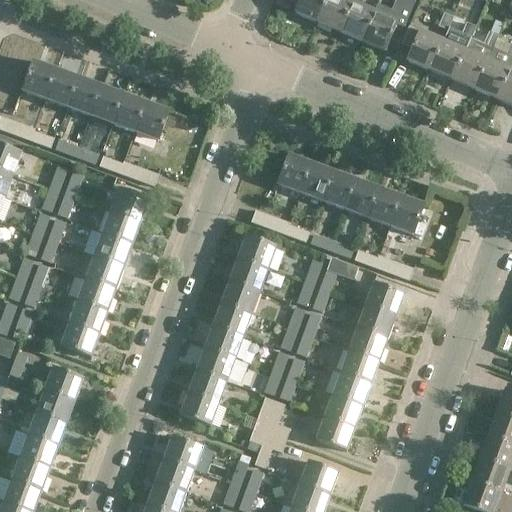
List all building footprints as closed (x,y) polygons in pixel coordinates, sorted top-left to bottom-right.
[(300,0),(294,14),(317,24),(327,0),(300,0)] [(339,33),(352,3),(344,0),(327,0),(317,24),(339,33)] [(375,13),(362,43),(385,53),(396,26),(403,29),(414,2),(408,0),(395,0),(393,7),(380,1),(379,3),(375,13)] [(454,10),(458,0),(445,0),(443,5),(454,10)] [(362,43),(375,13),(352,3),(339,33),(362,43)] [(446,31),(452,18),(442,14),(437,27),(446,31)] [(465,24),(460,35),(469,39),(474,28),(465,24)] [(442,42),(429,72),(451,81),(469,39),(460,35),(447,29),(446,31),(442,42)] [(419,32),(407,62),(429,72),(442,42),(419,32)] [(487,33),(482,45),(492,49),(497,38),(487,33)] [(469,39),(451,81),(474,91),(487,61),(491,51),(482,46),(482,45),(469,39)] [(511,63),(511,43),(509,43),(504,54),(492,49),(491,51),(487,61),(474,91),(496,100),(511,63)] [(33,63),(22,93),(45,101),(56,71),(33,63)] [(511,63),(496,100),(511,107),(511,63)] [(78,80),(56,71),(45,101),(67,109),(78,80)] [(101,88),(78,80),(67,109),(90,118),(101,88)] [(123,96),(101,88),(90,118),(112,126),(123,96)] [(146,104),(123,96),(112,126),(135,134),(146,104)] [(157,143),(168,113),(146,104),(135,134),(157,143)] [(0,131),(30,143),(33,133),(34,131),(0,119),(0,118),(0,131)] [(33,133),(30,143),(50,150),(53,141),(33,133)] [(58,142),(54,152),(75,159),(78,150),(58,142)] [(21,154),(0,146),(0,172),(12,177),(21,154)] [(95,167),(98,157),(78,150),(75,159),(95,167)] [(288,157),(277,187),(300,195),(311,165),(288,157)] [(99,168),(119,176),(123,166),(103,159),(99,168)] [(123,166),(119,176),(153,188),(158,176),(124,164),(123,166)] [(300,195),(323,203),(334,174),(311,165),(300,195)] [(49,190),(59,194),(67,172),(57,169),(49,190)] [(0,197),(4,199),(12,177),(0,172),(0,197)] [(64,196),(74,200),(82,178),(72,174),(64,196)] [(323,203),(345,212),(356,182),(334,174),(323,203)] [(345,212),(368,220),(379,190),(356,182),(345,212)] [(49,190),(41,212),(51,216),(59,194),(49,190)] [(140,224),(149,201),(119,190),(111,213),(140,224)] [(368,220),(390,228),(401,198),(379,190),(368,220)] [(74,200),(64,196),(56,218),(66,221),(74,200)] [(413,236),(424,207),(401,198),(390,228),(413,236)] [(290,225),(255,212),(251,224),(285,237),(289,227),(290,225)] [(102,236),(132,247),(140,224),(111,213),(102,236)] [(40,215),(32,235),(42,239),(49,219),(40,215)] [(55,221),(48,241),(57,245),(65,224),(55,221)] [(285,237),(305,244),(309,234),(289,227),(285,237)] [(25,255),(35,259),(42,239),(32,235),(25,255)] [(102,236),(94,258),(124,269),(132,247),(102,236)] [(313,236),(310,245),(330,253),(333,243),(313,236)] [(238,260),(268,271),(276,248),(246,237),(238,260)] [(57,245),(48,241),(40,261),(50,265),(57,245)] [(330,253),(350,261),(354,251),(333,243),(330,253)] [(378,260),(358,253),(354,262),(374,269),(378,260)] [(94,258),(86,281),(115,292),(124,269),(94,258)] [(409,282),(413,270),(379,258),(378,260),(374,269),(409,282)] [(354,280),(358,269),(331,259),(319,290),(329,294),(336,274),(354,280)] [(25,284),(33,264),(23,260),(16,280),(25,284)] [(229,282),(259,294),(268,271),(238,260),(229,282)] [(322,264),(313,260),(304,285),(314,288),(322,264)] [(0,284),(6,287),(13,267),(0,262),(0,284)] [(41,290),(48,269),(39,266),(31,286),(41,290)] [(16,280),(9,299),(18,303),(25,284),(16,280)] [(86,281),(77,303),(107,314),(115,292),(86,281)] [(221,305),(251,316),(259,294),(229,282),(221,305)] [(304,285),(297,305),(306,308),(314,288),(304,285)] [(365,307),(395,318),(404,296),(374,285),(365,307)] [(31,286),(24,305),(34,309),(41,290),(31,286)] [(312,310),(322,314),(329,294),(319,290),(312,310)] [(77,303),(69,325),(99,336),(107,314),(77,303)] [(17,307),(7,304),(0,323),(10,326),(17,307)] [(213,327),(243,338),(251,316),(221,305),(213,327)] [(395,318),(365,307),(357,330),(387,341),(395,318)] [(304,313),(295,309),(287,330),(297,333),(304,313)] [(23,310),(15,330),(25,334),(32,313),(23,310)] [(320,318),(310,315),(303,335),(312,339),(320,318)] [(0,333),(6,336),(10,326),(0,323),(0,322),(0,333)] [(99,336),(69,325),(61,348),(91,359),(99,336)] [(205,350),(235,361),(243,338),(213,327),(205,350)] [(287,330),(280,350),(290,353),(297,333),(287,330)] [(357,330),(349,352),(379,363),(387,341),(357,330)] [(303,335),(295,355),(305,359),(312,339),(303,335)] [(0,356),(8,360),(14,346),(0,340),(0,356)] [(196,372),(226,383),(235,361),(205,350),(196,372)] [(349,352),(341,375),(370,386),(379,363),(349,352)] [(19,378),(27,357),(18,353),(10,374),(19,378)] [(288,358),(278,354),(271,374),(281,378),(288,358)] [(303,363),(294,360),(286,380),(296,384),(303,363)] [(45,392),(74,403),(83,380),(53,369),(45,392)] [(188,395),(218,406),(226,383),(196,372),(188,395)] [(271,374),(264,395),(273,398),(281,378),(271,374)] [(341,375),(332,397),(362,408),(370,386),(341,375)] [(0,377),(0,400),(0,401),(1,399),(15,404),(19,393),(5,388),(8,380),(0,377)] [(286,380),(279,400),(288,404),(296,384),(286,380)] [(66,425),(74,403),(45,392),(36,414),(66,425)] [(496,415),(511,420),(511,394),(505,392),(496,415)] [(210,428),(218,406),(188,395),(180,417),(210,428)] [(332,397),(324,420),(354,430),(362,408),(332,397)] [(267,424),(268,422),(275,402),(265,399),(257,421),(267,424)] [(275,402),(268,422),(277,425),(285,406),(275,402)] [(58,447),(66,425),(36,414),(28,436),(58,447)] [(511,420),(496,415),(488,437),(511,446),(511,420)] [(354,430),(324,420),(316,442),(346,453),(354,430)] [(259,446),(267,424),(257,421),(249,442),(259,446)] [(277,425),(268,422),(267,424),(259,446),(262,447),(271,450),(281,454),(290,430),(277,425)] [(50,470),(58,447),(28,436),(20,459),(50,470)] [(509,471),(511,463),(511,446),(488,437),(480,460),(509,471)] [(164,461),(194,472),(202,449),(172,438),(164,461)] [(255,466),(264,470),(271,450),(262,447),(255,466)] [(41,492),(50,470),(20,459),(12,481),(41,492)] [(501,494),(509,471),(480,460),(471,483),(501,494)] [(185,494),(194,472),(164,461),(155,483),(185,494)] [(308,463),(300,486),(330,497),(338,474),(308,463)] [(240,489),(247,469),(238,465),(230,485),(240,489)] [(255,495),(262,475),(253,471),(246,491),(255,495)] [(25,511),(34,511),(41,492),(12,481),(3,504),(25,511)] [(163,511),(178,511),(185,494),(155,483),(147,506),(163,511)] [(462,507),(476,511),(509,511),(511,506),(511,498),(501,495),(501,494),(471,483),(462,507)] [(223,506),(232,509),(240,489),(230,485),(223,506)] [(324,511),(330,497),(300,486),(291,508),(301,511),(324,511)] [(238,511),(239,511),(248,511),(255,495),(246,491),(238,511)]
